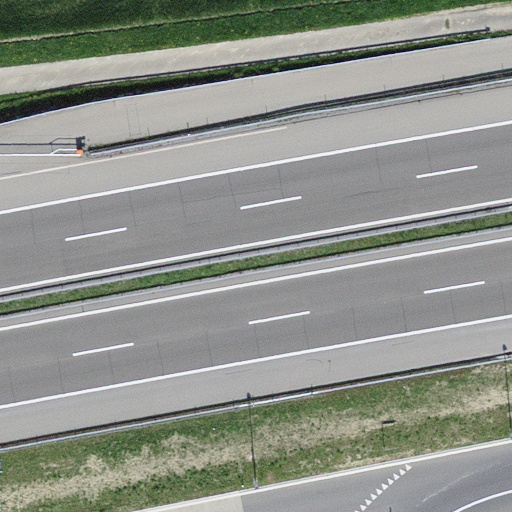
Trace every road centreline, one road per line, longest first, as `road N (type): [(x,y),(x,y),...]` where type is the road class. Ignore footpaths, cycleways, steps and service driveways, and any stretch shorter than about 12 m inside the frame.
road 1 (motorway): [(0,368),(511,277)]
road 2 (motorway): [(511,161),(0,251)]
road 3 (track): [(0,82),(511,16)]
